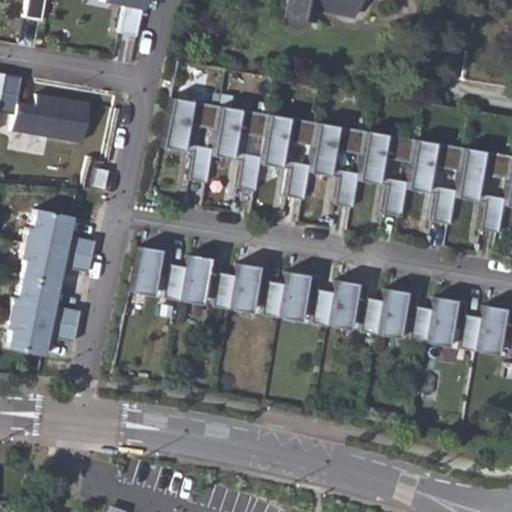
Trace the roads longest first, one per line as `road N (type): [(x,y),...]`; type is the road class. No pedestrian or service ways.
road 1 (residential): [(115,216),(511,284)]
road 2 (residential): [(463,511),(288,454),(76,418)]
road 3 (residential): [(76,418),(115,216)]
road 4 (residential): [(143,84),(0,59)]
road 5 (residential): [(115,216),(143,84)]
